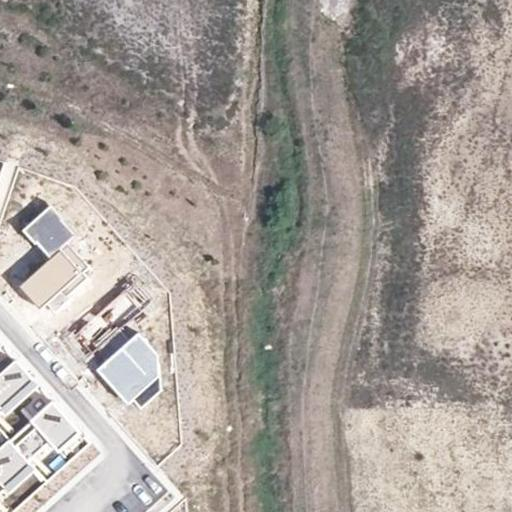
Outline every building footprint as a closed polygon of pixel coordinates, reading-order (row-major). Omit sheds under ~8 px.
[(21,235),(46,263),(70,244),(76,239),(48,210),(21,235)] [(90,267),(70,244),(46,263),(20,287),(25,296),(39,307),(45,303),(53,312),(67,302),(65,297),(87,277),(84,272),(90,267)] [(132,278),(72,333),(91,353),(151,298),(132,278)] [(158,358),(138,335),(96,370),(109,384),(127,405),(135,400),(141,408),(161,391),(158,358)] [(14,363),(0,374),(0,409),(5,416),(39,387),(30,380),(14,363)] [(51,404),(30,423),(59,454),(81,437),(69,422),(51,404)] [(8,441),(0,448),(0,486),(8,494),(33,472),(8,441)]
